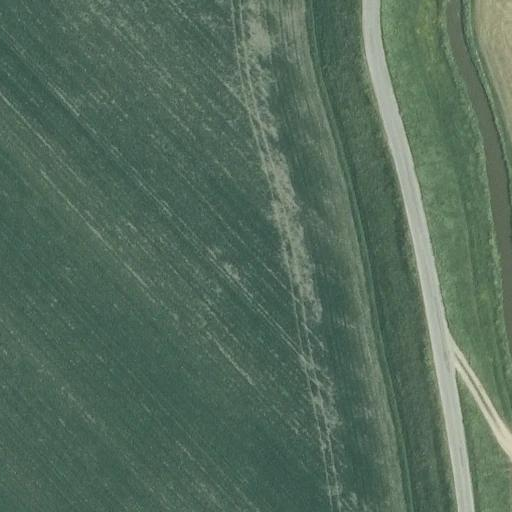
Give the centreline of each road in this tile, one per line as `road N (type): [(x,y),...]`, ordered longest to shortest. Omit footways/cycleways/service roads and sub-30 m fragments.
road 1 (unclassified): [(464,511),(437,330),(376,63),(373,0)]
road 2 (track): [(511,449),(437,330)]
